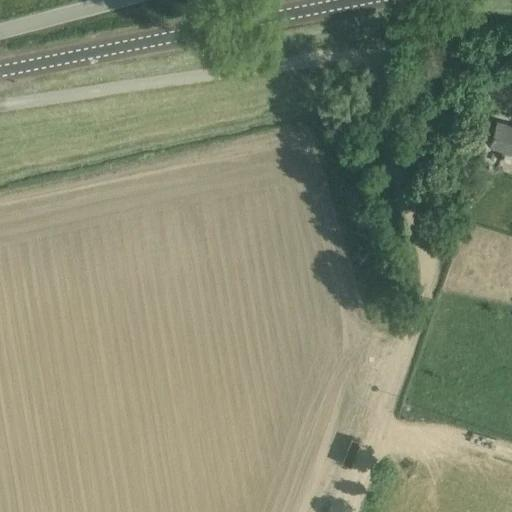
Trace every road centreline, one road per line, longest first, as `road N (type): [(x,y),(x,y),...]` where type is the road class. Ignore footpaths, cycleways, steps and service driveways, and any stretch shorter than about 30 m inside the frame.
road 1 (unclassified): [(343,511),(393,367),(418,238),(380,73),(363,55),(0,105)]
road 2 (secondary): [(0,73),(388,0)]
road 3 (unclassified): [(134,0),(0,34)]
